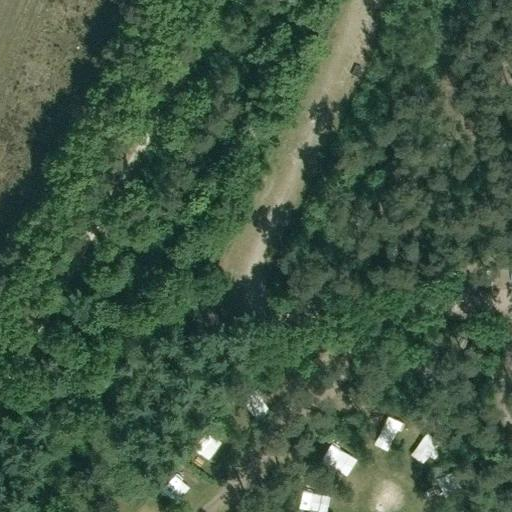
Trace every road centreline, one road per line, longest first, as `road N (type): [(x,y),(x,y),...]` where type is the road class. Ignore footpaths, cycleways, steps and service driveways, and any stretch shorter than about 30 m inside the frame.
road 1 (track): [(202,511),(332,390),(353,317),(511,303)]
road 2 (track): [(211,322),(353,317)]
